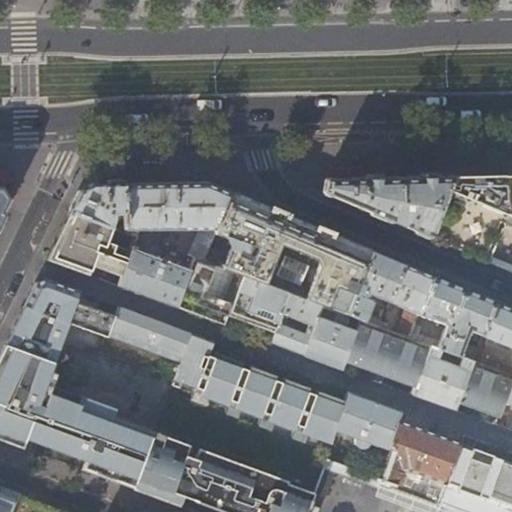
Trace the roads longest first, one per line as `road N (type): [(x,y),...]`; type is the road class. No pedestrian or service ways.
road 1 (residential): [(14,258),(511,441)]
road 2 (primary): [(511,32),(0,39)]
road 3 (residential): [(262,116),(270,159),(294,197),(511,290)]
road 4 (primary): [(262,116),(511,110)]
road 5 (primary): [(83,120),(262,116)]
road 6 (residential): [(14,258),(83,120)]
